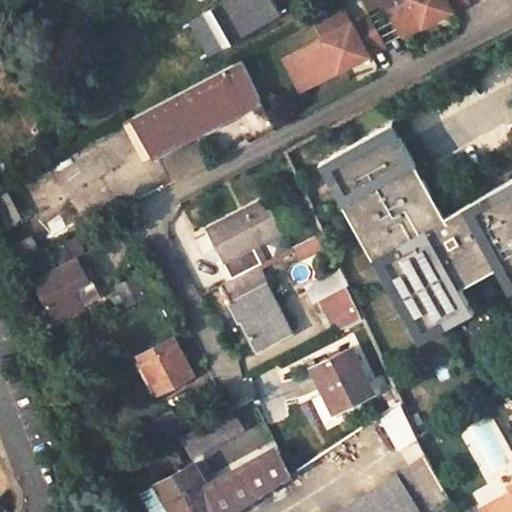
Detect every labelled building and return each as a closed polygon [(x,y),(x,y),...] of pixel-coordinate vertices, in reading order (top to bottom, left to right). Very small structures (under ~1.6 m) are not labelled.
[(225,0),(180,25),(198,57),(271,16),(261,0),(225,0)] [(382,0),(397,29),(429,12),(433,19),(468,1),(467,0),(382,0)] [(341,7),(313,22),(322,40),(295,54),(311,83),(383,46),(367,16),(351,25),(341,7)] [(429,12),(397,29),(402,36),(433,19),(429,12)] [(295,54),(283,60),(299,90),(311,83),(295,54)] [(240,60),(134,115),(155,155),(193,135),(198,146),(214,137),(209,127),(260,100),(240,60)] [(143,161),(155,155),(134,115),(123,121),(143,161)] [(511,182),(454,215),(401,121),(334,157),(430,335),(479,306),(467,287),(508,263),(511,267),(511,182)] [(198,146),(159,166),(170,185),(249,144),(239,125),(198,146)] [(307,138),(282,151),(294,177),(319,164),(320,164),(307,138)] [(264,201),(256,205),(272,235),(280,231),(264,201)] [(256,205),(213,229),(204,234),(220,263),(228,257),(237,275),(255,266),(261,262),(252,246),(272,235),(256,205)] [(288,248),(297,265),(328,248),(320,231),(288,248)] [(82,256),(35,279),(58,323),(88,307),(78,289),(75,281),(91,274),(82,256)] [(244,317),(259,347),(289,331),(255,266),(237,275),(221,283),(240,319),(244,317)] [(94,280),(91,274),(75,281),(78,289),(94,280)] [(346,286),(316,302),(332,332),(360,317),(346,286)] [(173,338),(138,356),(157,392),(192,373),(173,338)] [(351,346),(311,367),(334,412),(375,391),(351,346)] [(390,440),(413,430),(401,405),(379,415),(390,440)] [(195,463),(159,481),(174,511),(229,511),(291,472),(277,446),(208,486),(195,463)] [(425,454),(398,472),(424,511),(438,511),(442,510),(454,503),(425,454)] [(0,495),(13,482),(0,470),(0,495)] [(424,511),(398,472),(336,511),(424,511)] [(505,488),(476,505),(479,511),(511,511),(511,479),(503,484),(505,488)]
